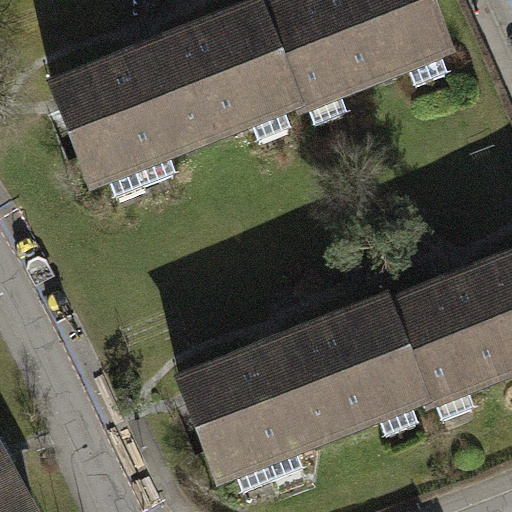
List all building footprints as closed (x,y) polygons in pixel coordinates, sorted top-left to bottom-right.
[(424,0),(311,0),(262,20),(296,103),(301,113),(447,53),(424,0)] [(92,187),(296,103),(262,20),(258,11),(54,95),(92,187)] [(511,265),(391,313),(425,401),(428,407),(511,374),(511,265)] [(218,482),(425,401),(391,313),(387,305),(181,386),(218,482)] [(27,511),(0,463),(0,511),(27,511)]
